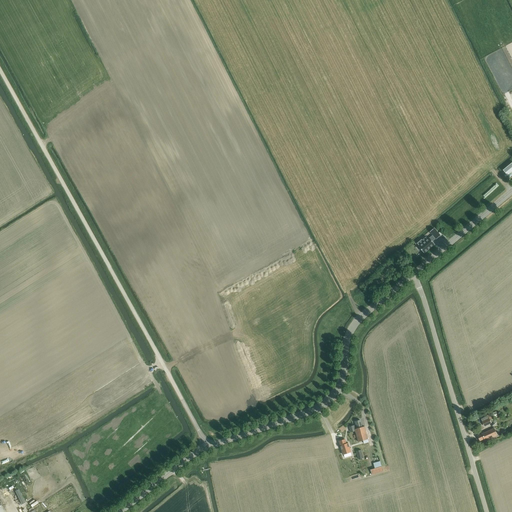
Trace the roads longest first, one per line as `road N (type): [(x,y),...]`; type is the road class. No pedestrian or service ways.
road 1 (unclassified): [(208,446),(0,70)]
road 2 (tertiary): [(208,446),(328,401),(344,376),(350,330),(415,272)]
road 3 (unclassified): [(486,511),(415,272)]
road 4 (tertiary): [(415,272),(511,191)]
